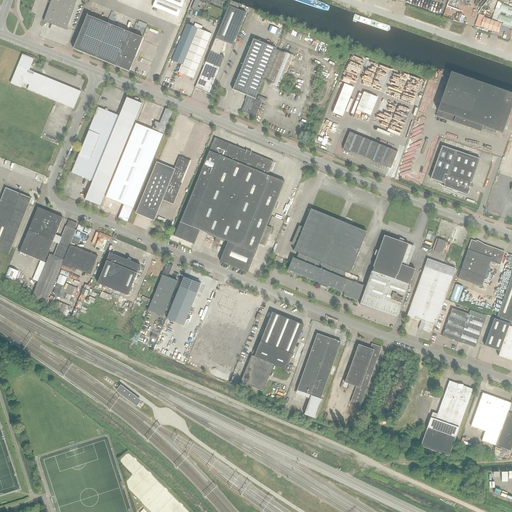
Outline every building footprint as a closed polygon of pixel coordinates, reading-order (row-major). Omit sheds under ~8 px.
[(76,0),(51,0),(44,21),(66,29),(76,0)] [(154,0),(152,6),(177,17),(183,0),(154,0)] [(206,5),(208,0),(195,0),(192,8),(199,11),(200,8),(198,7),(200,2),(203,3),(206,5)] [(314,0),(291,0),(324,12),(326,4),(314,0)] [(511,14),(511,7),(502,4),(499,12),(511,16),(511,14)] [(246,13),(229,5),(195,88),(209,94),(224,57),(219,55),(225,42),(233,46),(246,13)] [(481,27),(484,17),(485,16),(479,14),(475,26),(481,28),(481,27)] [(129,72),(143,38),(87,15),(73,49),(129,72)] [(511,19),(499,15),(498,21),(503,23),(503,24),(511,27),(511,25),(511,19)] [(484,17),(481,27),(499,33),(502,24),(484,17)] [(187,24),(171,60),(182,65),(181,68),(180,68),(178,72),(193,78),(211,34),(187,24)] [(502,27),(501,30),(505,32),(504,35),(507,36),(509,29),(507,29),(502,27)] [(281,38),(284,30),(279,28),(276,36),(281,38)] [(255,99),(276,48),(253,39),(233,90),(249,96),(248,99),(247,98),(241,112),(248,114),(255,99)] [(283,52),(276,49),(265,77),(271,79),(269,83),(280,87),(293,56),(283,51),(283,52)] [(11,83),(15,85),(21,87),(23,83),(22,82),(27,70),(28,71),(28,70),(33,59),(23,55),(11,83)] [(22,82),(23,83),(29,85),(27,90),(74,109),(81,92),(28,70),(28,71),(27,70),(22,82)] [(511,102),(511,93),(450,72),(437,110),(445,113),(443,119),(481,132),(481,129),(493,133),(494,130),(502,133),(511,102)] [(354,88),(344,84),(332,113),(342,117),(354,88)] [(378,98),(363,92),(356,110),(370,116),(378,98)] [(119,116),(98,107),(72,173),(92,181),(85,200),(100,206),(100,205),(141,104),(142,104),(142,103),(127,97),(119,116)] [(255,99),(248,114),(256,117),(261,104),(260,103),(260,101),(255,99)] [(150,167),(173,111),(165,108),(165,109),(159,123),(155,121),(151,130),(136,123),(122,155),(150,167)] [(390,168),(397,151),(349,132),(343,148),(345,149),(344,151),(350,153),(350,151),(390,168)] [(247,272),(253,259),(253,257),(254,257),(255,253),(256,253),(260,244),(265,246),(270,234),(272,229),(272,228),(267,226),(285,182),(268,175),(273,162),(214,138),(174,236),(194,244),(199,230),(217,237),(215,242),(220,244),(221,239),(227,242),(220,261),(247,272)] [(443,187),(444,187),(444,186),(445,186),(445,187),(466,194),(467,194),(467,195),(470,187),(469,187),(469,188),(468,187),(470,183),(471,183),(480,159),(479,159),(442,146),(430,179),(444,184),(443,187)] [(118,218),(127,222),(150,167),(122,155),(105,197),(123,205),(118,218)] [(173,203),(190,161),(190,160),(189,162),(180,158),(178,166),(177,166),(174,171),(173,171),(173,170),(157,164),(137,212),(153,219),(162,199),(173,203)] [(0,201),(0,250),(9,254),(31,198),(5,188),(0,201)] [(44,262),(63,217),(38,207),(19,252),(44,262)] [(300,254),(345,272),(349,274),(366,232),(311,209),(293,251),(300,254)] [(53,255),(64,260),(70,245),(71,242),(74,236),(76,231),(74,230),(77,224),(69,220),(66,226),(53,255)] [(435,236),(433,235),(434,231),(430,230),(427,238),(434,240),(435,236)] [(366,286),(348,280),(343,292),(344,293),(343,295),(357,300),(358,299),(361,300),(359,304),(397,318),(409,284),(410,280),(411,280),(415,269),(401,264),(408,244),(384,235),(373,266),(374,266),(372,271),(371,271),(366,286)] [(74,236),(71,242),(78,244),(80,239),(74,236)] [(443,253),(448,241),(438,237),(433,250),(443,253)] [(488,268),(490,261),(500,265),(504,252),(471,240),(458,278),(481,287),(485,277),(488,268)] [(70,245),(64,260),(62,263),(90,275),(98,256),(70,245)] [(128,296),(140,265),(110,253),(97,283),(128,296)] [(62,263),(64,260),(53,255),(50,254),(31,297),(45,303),(62,263)] [(343,278),(345,272),(300,254),(298,259),(293,257),(287,270),(321,284),(321,285),(327,288),(328,287),(341,292),(343,292),(348,280),(346,279),(343,278)] [(427,259),(424,266),(407,315),(421,321),(418,329),(431,333),(434,325),(435,325),(456,269),(427,259)] [(33,280),(38,282),(45,263),(41,261),(33,280)] [(163,316),(177,281),(168,277),(172,266),(167,263),(152,300),(151,303),(148,310),(163,316)] [(62,264),(61,268),(70,272),(72,268),(62,264)] [(19,272),(9,268),(5,277),(15,281),(19,272)] [(61,269),(60,274),(78,281),(80,277),(61,269)] [(500,318),(499,319),(511,324),(511,273),(500,307),(497,317),(500,318)] [(60,275),(56,283),(63,286),(67,277),(60,275)] [(184,277),(166,319),(183,325),(200,284),(184,277)] [(81,312),(89,291),(91,285),(86,283),(73,317),(75,318),(77,314),(79,314),(80,311),(81,312)] [(456,284),(450,300),(458,303),(464,286),(456,284)] [(219,304),(218,305),(232,311),(236,301),(222,295),(219,304)] [(67,317),(72,306),(59,301),(54,312),(67,317)] [(236,301),(232,311),(246,316),(247,315),(250,307),(236,301)] [(218,305),(216,311),(230,316),(232,311),(218,305)] [(459,342),(464,328),(469,314),(452,308),(442,336),(459,342)] [(216,311),(214,316),(228,322),(230,316),(216,311)] [(232,311),(230,316),(244,322),(246,316),(232,311)] [(251,355),(240,382),(262,392),(274,364),(286,369),(304,325),(272,312),(254,356),(251,355)] [(469,314),(464,328),(480,334),(485,320),(469,314)] [(214,316),(211,322),(225,328),(228,322),(214,316)] [(230,316),(228,322),(242,328),(244,322),(230,316)] [(511,324),(499,319),(499,320),(494,318),(484,346),(500,351),(498,356),(511,360),(511,324)] [(211,322),(209,328),(223,334),(225,328),(211,322)] [(228,322),(225,328),(239,333),(242,328),(228,322)] [(209,328),(207,334),(221,339),(223,334),(209,328)] [(225,328),(223,334),(237,339),(239,333),(225,328)] [(475,348),(480,334),(464,328),(459,342),(475,348)] [(317,333),(313,343),(297,390),(311,395),(304,414),(316,418),(322,400),(320,399),(341,342),(329,338),(329,337),(317,333)] [(207,334),(204,339),(218,345),(221,339),(207,334)] [(223,334),(221,339),(235,345),(237,339),(223,334)] [(204,339),(202,345),(207,347),(211,349),(216,351),(218,345),(204,339)] [(221,339),(218,345),(232,351),(235,345),(221,339)] [(381,347),(372,344),(371,344),(369,348),(358,344),(344,382),(348,383),(356,386),(350,401),(360,405),(381,347)] [(202,345),(198,355),(203,356),(207,347),(202,345)] [(218,345),(216,351),(221,353),(225,355),(230,356),(232,351),(218,345)] [(207,347),(203,356),(208,358),(211,349),(207,347)] [(211,349),(208,358),(212,360),(216,351),(211,349)] [(216,351),(212,360),(217,362),(221,353),(216,351)] [(221,353),(217,362),(221,364),(225,355),(221,353)] [(225,355),(221,364),(226,366),(230,356),(225,355)] [(459,428),(473,389),(449,381),(435,419),(431,417),(420,446),(449,456),(459,428)] [(116,391),(136,407),(137,406),(137,405),(138,404),(140,401),(141,401),(141,400),(121,385),(120,386),(118,389),(117,390),(116,391)] [(496,446),(508,413),(511,403),(482,393),(470,426),(485,431),(481,441),(496,446)] [(496,446),(510,451),(511,446),(511,414),(508,413),(496,446)] [(190,511),(149,473),(132,491),(153,511),(190,511)]
